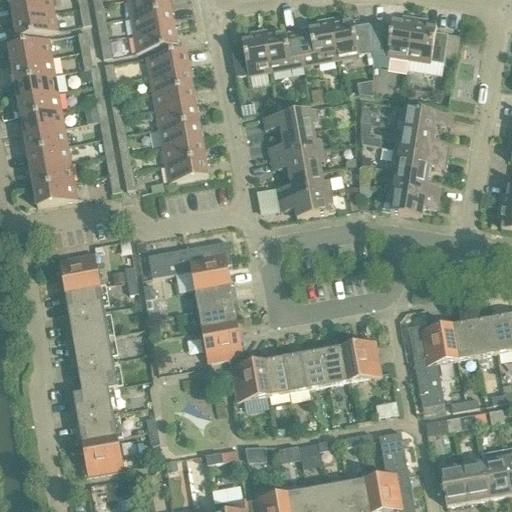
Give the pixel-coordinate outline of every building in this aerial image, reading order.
[(13,24),(54,17),(50,0),(47,0),(10,7),(13,24)] [(130,22),(170,15),(167,0),(149,0),(127,4),(130,22)] [(97,28),(106,26),(104,14),(95,16),(97,28)] [(134,39),(173,32),(170,15),(130,22),(134,39)] [(17,43),(57,36),(54,17),(13,24),(17,43)] [(89,17),(80,18),(83,31),(92,29),(89,17)] [(372,56),(372,26),(371,26),(353,30),(353,25),(343,26),(343,23),(330,25),(336,63),(372,56)] [(409,62),(415,25),(402,23),(401,26),(392,24),(391,30),(372,26),(372,56),(390,59),(389,72),(407,75),(409,62)] [(303,69),(336,63),(330,25),(317,28),(317,31),(309,33),(310,38),(298,40),(303,69)] [(409,62),(443,68),(448,39),(436,37),(436,31),(427,30),(428,27),(415,25),(409,62)] [(106,26),(97,28),(99,40),(109,38),(106,26)] [(137,58),(177,51),(173,32),(134,39),(137,58)] [(303,69),(298,40),(286,42),(285,37),(277,39),(276,35),(263,38),(270,75),(303,69)] [(80,51),(89,49),(87,37),(78,38),(80,51)] [(243,50),(230,52),(236,81),(250,79),(251,82),(268,78),(267,76),(270,75),(263,38),(250,40),(251,43),(242,45),(243,50)] [(11,69),(52,62),(48,43),(8,51),(11,69)] [(111,50),(101,51),(104,64),(113,62),(111,50)] [(149,81),(189,74),(186,55),(146,63),(149,81)] [(93,73),(93,72),(91,61),(82,63),(85,75),(90,74),(90,73),(93,73)] [(14,87),(55,80),(52,62),(11,69),(14,87)] [(107,82),(116,81),(114,68),(105,70),(107,82)] [(92,85),(101,84),(99,71),(93,72),(93,73),(90,73),(90,74),(92,85)] [(152,99),(192,92),(189,74),(149,81),(152,99)] [(18,105),(58,98),(55,80),(14,87),(18,105)] [(155,117),(196,109),(192,92),(152,99),(155,117)] [(111,106),(120,105),(118,93),(109,94),(111,106)] [(97,109),(106,107),(104,95),(86,99),(88,108),(96,107),(97,109)] [(21,122),(61,115),(58,98),(18,105),(21,122)] [(113,118),(122,116),(120,105),(111,106),(113,118)] [(99,121),(108,119),(106,107),(97,109),(99,121)] [(159,134),(199,127),(196,109),(155,117),(159,134)] [(398,124),(397,133),(403,134),(435,139),(436,130),(451,133),(453,120),(400,112),(398,124)] [(312,127),(318,126),(316,113),(263,123),(266,135),(281,132),(282,141),(314,135),(312,127)] [(24,140),(64,133),(61,115),(21,122),(24,140)] [(162,152),(202,145),(199,127),(159,134),(162,152)] [(118,142),(127,140),(124,128),(116,130),(118,142)] [(103,144),(112,143),(110,131),(101,132),(103,144)] [(27,158),(67,151),(64,133),(24,140),(27,158)] [(433,148),(435,139),(403,134),(402,143),(395,142),(393,154),(446,162),(448,150),(433,148)] [(321,143),(315,144),(314,135),(282,141),(284,150),(269,153),(271,164),(324,155),(321,143)] [(120,153),(129,152),(127,140),(118,142),(120,153)] [(105,156),(114,154),(112,143),(103,144),(105,156)] [(165,170),(205,163),(202,145),(162,152),(165,170)] [(30,176),(71,169),(67,151),(27,158),(30,176)] [(444,174),(446,162),(393,154),(391,166),(398,167),(397,175),(428,180),(429,172),(444,174)] [(320,168),(326,167),(324,155),(271,164),(273,176),(288,174),(290,182),(321,177),(320,168)] [(168,189),(209,181),(205,163),(165,170),(168,189)] [(124,177),(133,176),(131,164),(122,165),(124,177)] [(109,180),(118,178),(116,166),(107,168),(109,180)] [(33,193),(74,186),(71,169),(30,176),(33,193)] [(427,189),(428,180),(397,175),(395,184),(389,183),(387,195),(440,203),(442,191),(427,189)] [(126,189),(135,187),(133,176),(124,177),(126,189)] [(329,184),(323,185),(321,177),(290,182),(291,191),(276,194),(278,205),(331,196),(329,184)] [(111,191),(120,190),(118,178),(109,180),(111,191)] [(37,212),(77,205),(74,186),(33,193),(37,212)] [(511,190),(508,190),(506,199),(503,198),(501,212),(511,213),(511,190)] [(438,215),(440,203),(387,195),(385,207),(391,208),(390,217),(421,222),(423,213),(438,215)] [(335,217),(333,208),(331,196),(278,205),(281,217),(296,215),(297,224),(335,217)] [(511,235),(511,213),(501,212),(499,225),(502,225),(501,234),(511,235)] [(191,277),(227,270),(232,269),(228,247),(187,254),(191,277)] [(151,284),(191,277),(187,254),(148,261),(151,284)] [(89,273),(96,272),(94,260),(87,261),(89,273)] [(82,274),(89,273),(87,261),(80,262),(82,274)] [(75,275),(82,274),(80,262),(73,263),(75,275)] [(68,276),(75,275),(73,263),(66,265),(68,276)] [(61,278),(68,276),(66,265),(59,266),(61,278)] [(194,297),(230,290),(227,270),(191,277),(194,297)] [(128,286),(136,285),(134,271),(126,273),(128,286)] [(65,297),(100,291),(96,272),(89,273),(82,274),(75,275),(68,276),(61,278),(65,297)] [(130,299),(139,298),(136,285),(128,286),(130,299)] [(146,305),(155,303),(153,289),(143,291),(146,305)] [(198,317),(234,310),(230,290),(194,297),(198,317)] [(69,322),(104,316),(100,291),(65,297),(69,322)] [(202,337),(238,330),(234,310),(198,317),(202,337)] [(73,348),(108,342),(104,316),(69,322),(73,348)] [(498,358),(511,355),(511,322),(511,319),(491,323),(498,358)] [(477,362),(498,358),(491,323),(471,327),(477,362)] [(457,366),(477,362),(471,327),(451,330),(457,366)] [(437,370),(431,334),(430,329),(408,333),(415,374),(437,370)] [(205,357),(217,354),(229,352),(241,350),(238,330),(202,337),(205,357)] [(437,370),(457,366),(451,330),(431,334),(437,370)] [(78,373),(113,367),(108,342),(73,348),(78,373)] [(365,360),(377,358),(375,346),(363,348),(365,360)] [(369,384),(367,372),(365,360),(363,348),(343,352),(349,387),(369,384)] [(231,364),(243,362),(241,350),(229,352),(231,364)] [(219,366),(231,364),(229,352),(217,354),(219,366)] [(329,391),(349,387),(343,352),(323,356),(329,391)] [(207,368),(219,366),(217,354),(205,357),(207,368)] [(309,395),(329,391),(323,356),(303,359),(309,395)] [(367,372),(379,370),(377,358),(365,360),(367,372)] [(289,398),(309,395),(303,359),(283,363),(289,398)] [(269,402),(289,398),(283,363),(262,366),(269,402)] [(249,405),(269,402),(262,366),(242,370),(245,382),(247,394),(249,405)] [(82,398),(108,393),(117,392),(113,367),(78,373),(82,398)] [(233,384),(245,382),(242,370),(231,372),(233,384)] [(369,384),(381,382),(379,370),(367,372),(369,384)] [(422,413),(444,409),(437,370),(415,374),(422,413)] [(235,396),(247,394),(245,382),(233,384),(235,396)] [(77,425),(113,419),(108,393),(82,398),(73,399),(77,425)] [(237,408),(249,405),(247,394),(235,396),(237,408)] [(493,410),(507,408),(505,399),(491,402),(493,410)] [(466,415),(479,413),(477,404),(465,406),(466,415)] [(452,418),(466,415),(465,406),(451,409),(452,418)] [(378,423),(398,420),(395,407),(376,411),(378,423)] [(498,428),(505,427),(503,414),(495,415),(498,428)] [(492,429),(498,428),(495,415),(489,417),(492,429)] [(82,451),(118,444),(113,419),(77,425),(82,451)] [(455,436),(462,435),(460,422),(453,423),(455,436)] [(148,438),(157,437),(155,423),(146,425),(148,438)] [(151,452),(160,450),(157,437),(148,438),(151,452)] [(386,481),(408,477),(401,438),(379,442),(386,481)] [(360,450),(373,448),(372,439),(358,441),(360,450)] [(346,453),(360,450),(358,441),(345,444),(346,453)] [(85,470),(93,469),(100,468),(107,467),(114,465),(121,464),(118,444),(82,451),(85,470)] [(320,457),(333,455),(332,446),(318,448),(320,457)] [(511,500),(511,452),(502,454),(511,500)] [(489,504),(511,500),(502,454),(481,458),(483,467),(489,504)] [(223,467),(221,457),(206,460),(207,469),(223,467)] [(116,477),(123,476),(121,464),(114,465),(116,477)] [(109,478),(116,477),(114,465),(107,467),(109,478)] [(102,480),(109,478),(107,467),(100,468),(102,480)] [(468,508),(489,504),(483,467),(461,471),(468,508)] [(95,481),(102,480),(100,468),(93,469),(95,481)] [(88,482),(95,481),(93,469),(85,470),(88,482)] [(446,511),(468,508),(461,471),(440,475),(446,511)] [(414,511),(408,477),(386,481),(391,511),(414,511)] [(370,511),(391,511),(386,481),(366,485),(370,511)] [(350,511),(370,511),(366,485),(346,488),(350,511)] [(329,511),(350,511),(346,488),(326,492),(329,511)] [(308,511),(329,511),(326,492),(306,495),(308,511)] [(288,511),(308,511),(306,495),(286,499),(288,511)] [(288,511),(286,499),(266,502),(267,511),(288,511)] [(255,511),(267,511),(266,502),(254,504),(255,511)] [(247,511),(246,503),(215,509),(215,511),(247,511)]
